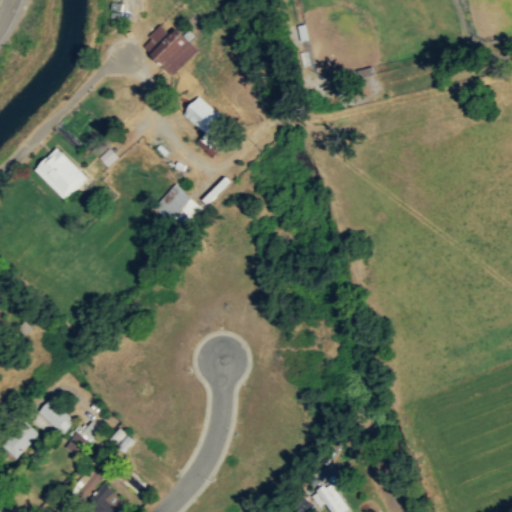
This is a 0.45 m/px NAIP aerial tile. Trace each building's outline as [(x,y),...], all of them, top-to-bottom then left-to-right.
[(177,26),(170,34),(161,25),(141,45),(172,75),(199,48),(177,26)] [(205,134),(198,141),(207,150),(231,125),(200,96),(183,114),(205,134)] [(88,176),(57,145),(34,168),(65,199),(88,176)] [(155,206),(182,232),(205,209),(178,183),(155,206)] [(39,410),(62,434),(74,422),(51,398),(39,410)] [(101,427),(92,420),(85,429),(81,426),(65,445),(78,456),(101,427)] [(16,457),(40,434),(28,421),(4,444),(16,457)] [(78,479),(83,485),(77,489),(84,496),(104,479),(93,466),(78,479)] [(312,491),(326,511),(344,511),(349,509),(329,480),(312,491)] [(125,511),(111,499),(117,492),(104,482),(86,504),(95,511),(125,511)] [(318,511),(305,497),(289,511),(318,511)]
